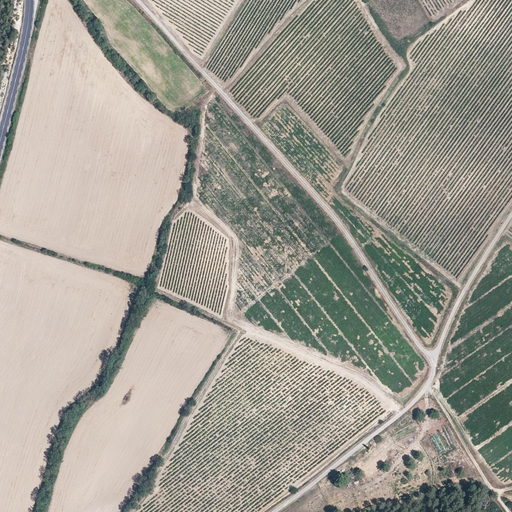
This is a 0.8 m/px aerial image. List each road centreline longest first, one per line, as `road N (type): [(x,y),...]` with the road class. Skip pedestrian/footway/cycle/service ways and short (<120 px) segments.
road 1 (unclassified): [(434,358),(347,232),(138,0)]
road 2 (unclassified): [(274,511),(408,407),(426,387),(434,358)]
road 3 (unclassified): [(434,358),(457,301),(511,212)]
road 4 (track): [(426,387),(508,511)]
road 5 (tertiary): [(29,0),(0,141)]
